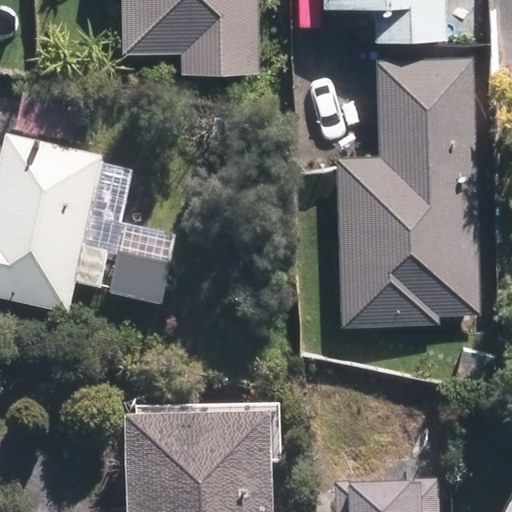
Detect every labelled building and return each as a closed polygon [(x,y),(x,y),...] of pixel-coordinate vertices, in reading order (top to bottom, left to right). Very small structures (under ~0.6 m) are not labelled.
[(112,0),(113,54),(172,53),(173,76),(253,75),(251,0),(112,0)] [(310,0),(311,11),(360,10),(361,43),(435,42),(433,0),(310,0)] [(464,61),(367,64),(371,158),(328,160),(335,329),(431,326),(431,316),(473,315),(464,61)] [(125,173),(0,147),(0,314),(59,327),(66,291),(92,296),(100,298),(100,302),(154,314),(170,236),(115,225),(125,173)] [(120,431),(103,432),(107,511),(254,511),(252,472),(271,471),(268,411),(119,419),(120,431)] [(406,494),(323,499),(323,511),(430,511),(429,486),(405,487),(406,494)]
